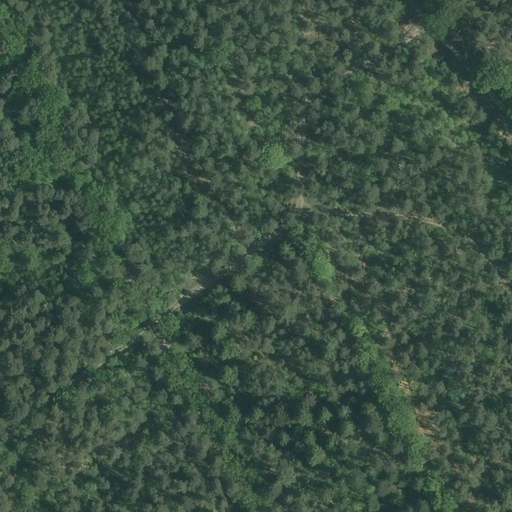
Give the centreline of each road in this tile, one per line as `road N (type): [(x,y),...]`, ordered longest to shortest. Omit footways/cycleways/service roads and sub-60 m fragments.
road 1 (track): [(511,289),(460,230),(442,222),(307,212),(0,432)]
road 2 (unclassified): [(263,511),(84,193),(0,0)]
road 3 (track): [(302,214),(305,102),(431,22)]
road 4 (track): [(511,119),(413,0)]
